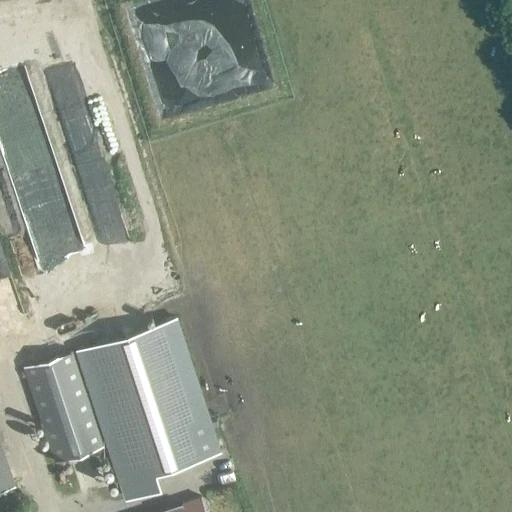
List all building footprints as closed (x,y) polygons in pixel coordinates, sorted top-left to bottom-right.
[(211,65),(218,86),(227,83),(220,62),(211,65)] [(239,126),(237,105),(222,106),(223,127),(239,126)] [(48,236),(75,230),(68,193),(59,195),(49,144),(26,148),(35,196),(40,195),(48,236)] [(23,298),(0,216),(0,280),(6,302),(23,298)] [(130,218),(95,228),(98,238),(133,228),(130,218)] [(85,247),(95,244),(90,224),(79,227),(85,247)] [(218,450),(174,316),(74,349),(123,499),(159,487),(154,471),(218,450)] [(56,461),(104,445),(73,349),(25,365),(56,461)] [(0,479),(13,476),(0,425),(0,479)] [(204,511),(200,496),(150,511),(204,511)]
